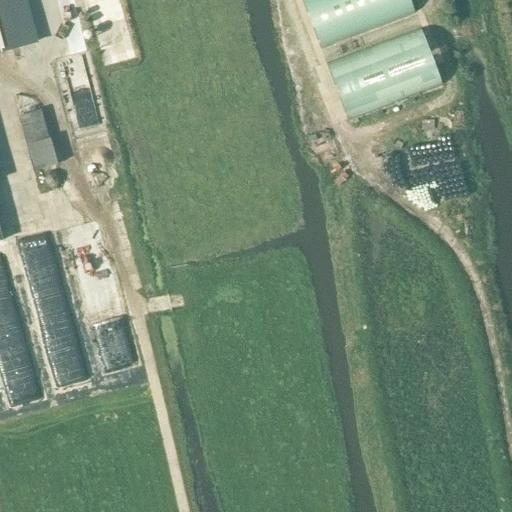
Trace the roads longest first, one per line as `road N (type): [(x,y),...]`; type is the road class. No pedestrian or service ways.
road 1 (track): [(185,511),(125,259),(75,185)]
road 2 (track): [(137,311),(0,418)]
